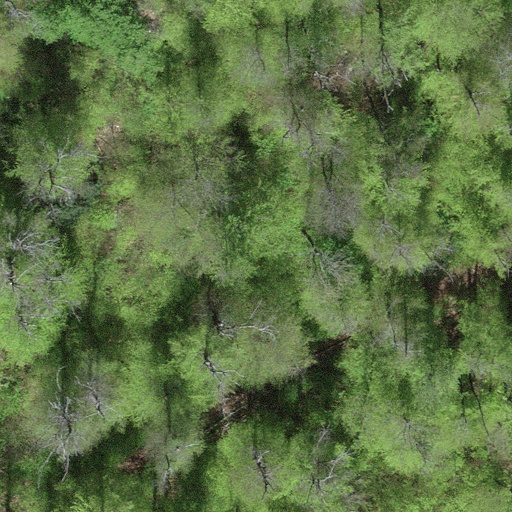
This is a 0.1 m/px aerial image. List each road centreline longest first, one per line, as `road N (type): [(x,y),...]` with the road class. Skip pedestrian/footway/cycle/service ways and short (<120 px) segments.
road 1 (track): [(222,395),(511,248)]
road 2 (track): [(222,395),(36,511)]
